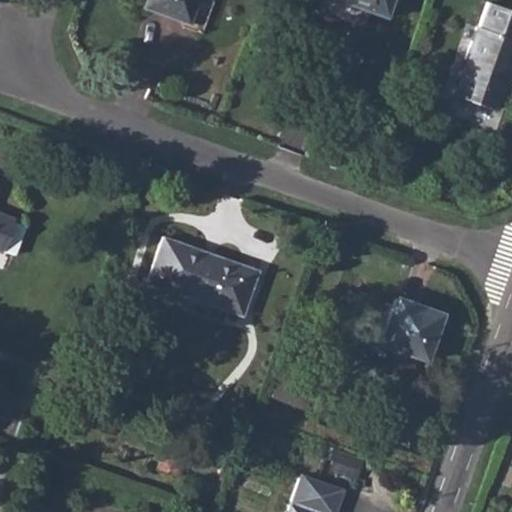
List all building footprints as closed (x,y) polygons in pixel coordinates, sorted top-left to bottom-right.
[(144,0),(143,6),(184,21),(191,0),(144,0)] [(342,0),(381,14),(385,0),(342,0)] [(511,10),(483,0),(451,96),(492,110),(511,53),(511,10)] [(0,249),(10,253),(21,226),(7,220),(7,219),(0,215),(0,249)] [(161,238),(146,280),(237,313),(252,270),(161,238)] [(393,297),(378,342),(422,357),(438,312),(393,297)] [(277,373),(268,397),(303,410),(313,386),(277,373)] [(333,449),(327,468),(353,479),(360,459),(333,449)]
